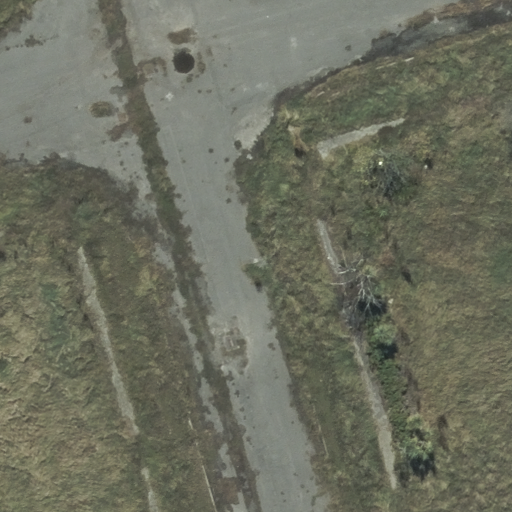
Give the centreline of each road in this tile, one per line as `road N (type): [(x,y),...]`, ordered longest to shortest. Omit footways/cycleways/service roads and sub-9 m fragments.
road 1 (track): [(154,70),(278,511)]
road 2 (track): [(154,70),(403,0)]
road 3 (track): [(0,114),(154,70)]
